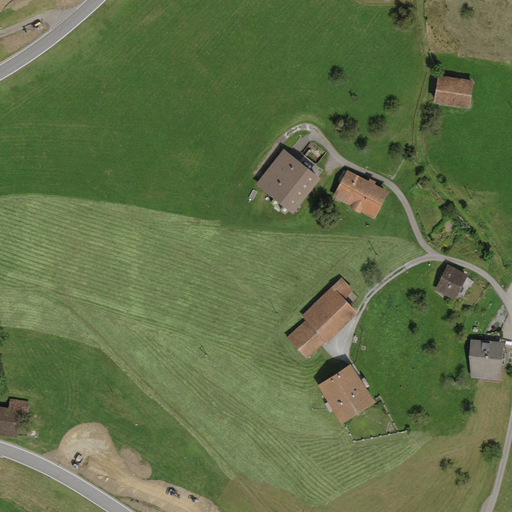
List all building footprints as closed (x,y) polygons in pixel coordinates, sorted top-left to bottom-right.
[(444,75),(441,103),(477,107),(480,79),(444,75)] [(320,179),(283,150),(256,185),(293,214),(320,179)] [(389,192),(347,171),(332,198),(374,220),(389,192)] [(468,275),(448,265),(435,291),(455,301),(468,275)] [(306,357),(358,313),(335,286),(302,315),(306,320),(288,336),(306,357)] [(471,379),(500,381),(503,343),(470,339),(469,357),(471,379)] [(351,364),(317,386),(342,425),(376,403),(351,364)] [(35,401),(10,398),(9,405),(0,404),(0,431),(22,434),(25,410),(34,411),(35,401)]
